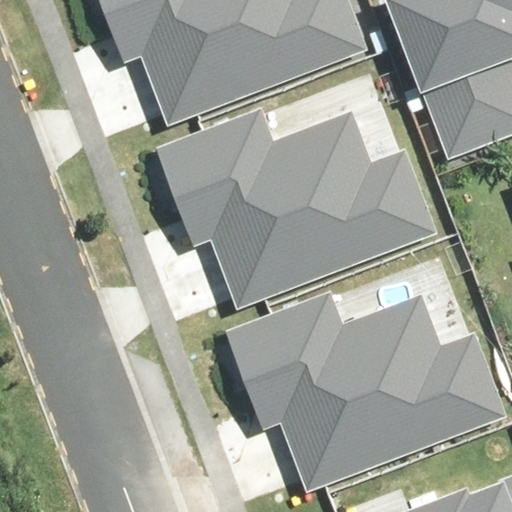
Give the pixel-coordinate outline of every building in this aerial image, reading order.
[(140,41),(165,111),(371,34),(357,0),(107,0),(125,47),(140,41)] [(511,0),(402,0),(456,139),(511,117),(511,73),(502,49),(511,44),(511,0)] [(216,230),(242,299),(448,223),(415,136),(376,150),(358,102),(279,132),(267,100),(165,137),(202,236),(216,230)] [(284,412),(309,481),(511,406),(511,397),(482,318),(443,332),(425,284),(346,314),(334,282),(232,320),(269,418),(284,412)] [(511,511),(511,466),(383,511),(511,511)]
